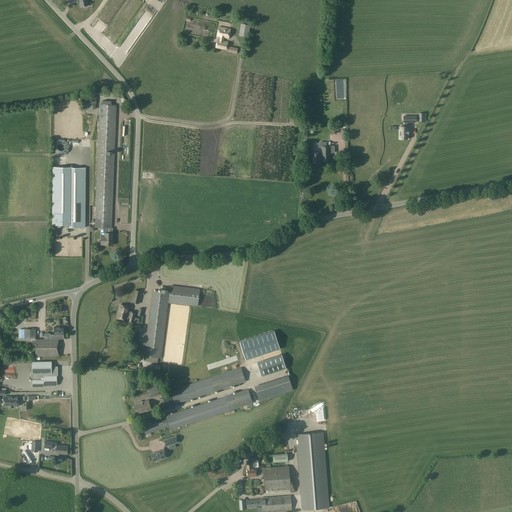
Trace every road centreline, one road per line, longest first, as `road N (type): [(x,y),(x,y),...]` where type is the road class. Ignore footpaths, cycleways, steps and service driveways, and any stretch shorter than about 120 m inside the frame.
road 1 (unclassified): [(133,267),(251,249),(330,216),(511,182)]
road 2 (unclassified): [(133,267),(135,102),(47,0)]
road 3 (unclassified): [(77,482),(78,293)]
road 4 (track): [(142,116),(199,127),(294,124)]
